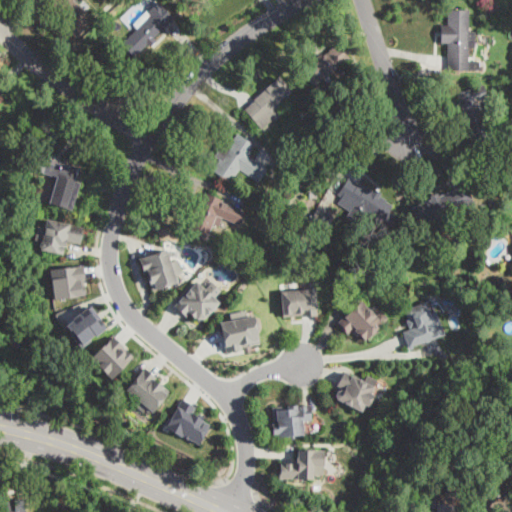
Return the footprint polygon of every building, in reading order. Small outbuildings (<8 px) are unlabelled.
[(74,0),(93,20),(76,36),(68,27),(42,0),(74,0)] [(158,1),(174,17),(154,38),(156,40),(149,47),(147,44),(135,56),(122,44),(137,29),(133,25),(146,10),(148,12),(158,1)] [(469,11),(468,32),(475,32),(475,48),(468,48),(468,61),(479,61),(479,71),(447,70),(448,43),(440,43),(440,26),(446,26),(447,10),(469,11)] [(343,50),(356,66),(349,72),(341,62),(315,84),(302,68),(321,53),(323,56),(338,44),(343,50)] [(278,116),(262,129),(245,109),(254,101),(253,100),(278,76),(292,91),(279,102),(281,104),(273,110),(278,116)] [(479,101),(482,111),(489,109),(493,121),(486,123),(490,135),(499,132),(502,139),(473,148),(461,113),(462,113),(460,106),(461,105),(457,94),(484,85),(489,97),(479,101)] [(313,121),(305,128),(297,117),(305,111),(313,121)] [(242,137),(255,146),(248,156),(267,169),(258,182),(239,169),(230,182),(212,170),(219,160),(214,156),(224,141),(229,145),(237,133),(242,137)] [(73,207),(72,210),(49,203),(57,177),(34,171),(38,156),(78,167),(74,181),(80,183),(73,207)] [(347,178),(357,185),(358,183),(365,188),(366,187),(372,191),(374,188),(382,193),(380,196),(386,200),(385,201),(392,206),(382,223),(365,212),(358,226),(345,218),(349,211),(337,203),(340,197),(337,195),(347,178)] [(466,185),(473,203),(422,224),(415,207),(429,201),(428,197),(438,193),(439,196),(466,185)] [(215,197),(222,200),(221,202),(236,209),(231,222),(221,218),(218,226),(213,224),(206,240),(188,233),(190,227),(189,226),(192,219),(189,218),(194,204),(198,205),(200,199),(202,200),(204,193),(215,197)] [(497,202),(494,209),(488,206),(491,199),(497,202)] [(292,208),(288,215),(283,212),(286,205),(292,208)] [(333,217),(319,238),(313,233),(326,213),(333,217)] [(271,218),(269,224),(263,221),(265,216),(271,218)] [(285,220),(281,227),(276,224),(281,217),(285,220)] [(46,218),(44,226),(37,225),(34,241),(40,242),(39,248),(63,253),(65,240),(80,243),(83,225),(46,218)] [(308,248),(299,263),(290,258),(300,242),(308,248)] [(139,258),(144,273),(147,272),(150,283),(154,282),(156,288),(177,282),(174,273),(182,271),(177,258),(169,261),(166,249),(139,258)] [(85,295),(82,265),(49,268),(52,298),(85,295)] [(197,282),(205,289),(211,282),(221,291),(214,298),(219,303),(202,322),(196,316),(194,319),(188,314),(185,317),(184,316),(174,307),(197,282)] [(280,290),(314,287),(316,313),(282,316),(280,290)] [(376,313),(380,309),(388,318),(364,340),(359,334),(355,337),(350,331),(346,334),(339,326),(341,324),(338,321),(361,298),(376,313)] [(427,306),(430,305),(432,310),(435,309),(443,334),(428,339),(428,341),(408,348),(402,331),(408,329),(405,319),(408,318),(404,308),(425,301),(427,306)] [(108,326),(95,336),(94,334),(89,338),(91,340),(80,349),(69,334),(70,333),(65,326),(91,305),(108,326)] [(229,313),(230,319),(220,321),(225,351),(241,348),(240,346),(260,342),(254,314),(246,316),(244,310),(229,313)] [(90,357),(110,378),(133,356),(112,335),(90,357)] [(153,381),(157,385),(158,383),(169,391),(152,413),(146,408),(142,412),(131,404),(136,398),(126,390),(143,367),(156,377),(153,381)] [(343,370),(362,380),(365,374),(376,379),(373,386),(375,387),(372,393),(376,394),(370,406),(365,403),(361,411),(337,399),(335,393),(337,389),(343,388),(336,384),(343,370)] [(210,424),(198,443),(188,437),(187,439),(166,425),(182,399),(196,408),(192,413),(210,424)] [(304,433),(278,435),(278,433),(273,433),(272,406),(310,403),(311,419),(303,419),(304,433)] [(324,449),(324,473),(317,473),(317,477),(279,476),(279,469),(280,469),(280,461),(296,461),(297,457),(298,457),(298,449),(324,449)] [(461,497),(458,511),(436,511),(438,494),(461,497)] [(507,502),(505,511),(476,511),(478,498),(507,500),(507,502)] [(25,499),(25,511),(0,511),(0,502),(15,502),(15,499),(25,499)]
